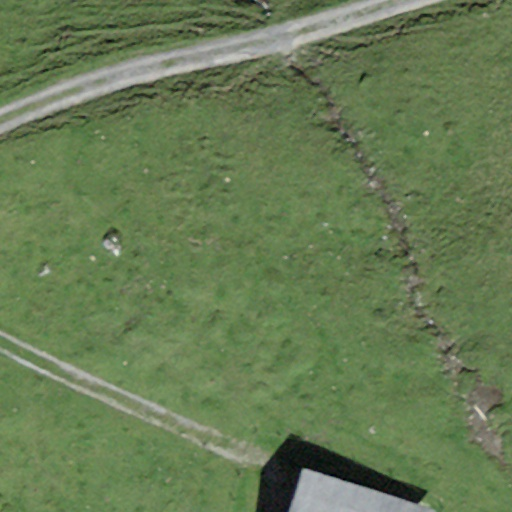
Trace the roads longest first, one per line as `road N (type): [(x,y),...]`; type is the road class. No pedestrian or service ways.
road 1 (track): [(440,0),(83,99),(0,138)]
road 2 (track): [(276,469),(0,346)]
